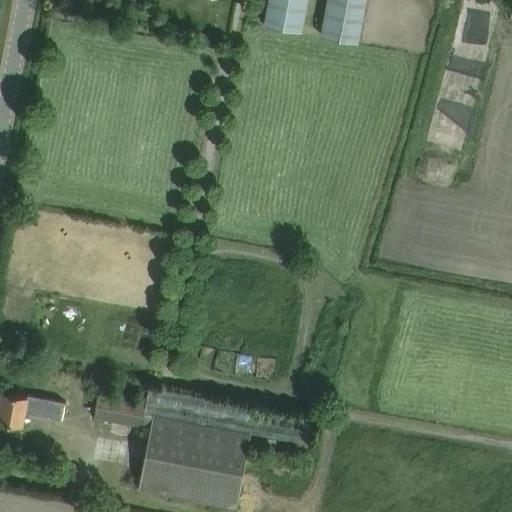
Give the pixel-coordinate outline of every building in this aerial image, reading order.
[(302,30),(307,0),(267,0),(264,23),(302,30)] [(358,41),(365,0),(326,0),(320,34),(358,41)] [(18,368),(16,389),(41,392),(43,371),(18,368)] [(310,415),(150,385),(145,411),(304,441),(310,415)] [(2,388),(0,397),(0,417),(21,422),(23,410),(35,413),(62,418),(65,400),(53,398),(2,388)] [(137,487),(157,491),(235,506),(250,432),(144,411),(146,401),(98,392),(93,416),(149,427),(137,487)]
